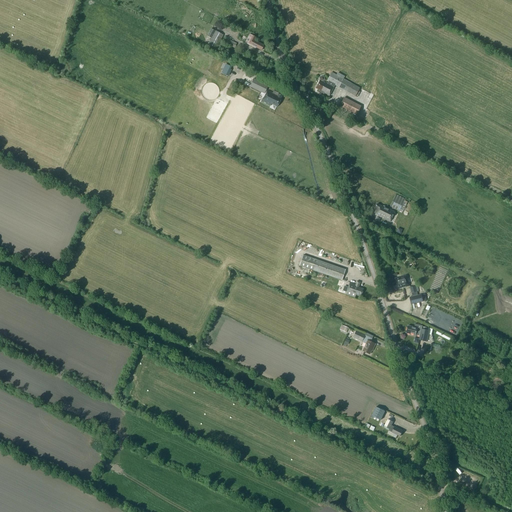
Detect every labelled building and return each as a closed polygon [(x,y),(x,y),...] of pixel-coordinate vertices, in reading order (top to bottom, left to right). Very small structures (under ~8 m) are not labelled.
[(211,38),(208,44),(216,48),(223,35),(215,31),(211,29),(207,36),(211,38)] [(264,45),(256,42),(257,41),(255,40),(256,37),(252,35),(247,44),(256,49),(256,48),(261,50),(264,45)] [(231,67),(226,64),(222,71),(224,72),(223,73),(228,76),(232,70),(230,69),(231,67)] [(336,75),(331,72),(327,81),(328,82),(327,83),(325,82),(325,83),(323,82),(324,80),(323,76),(319,77),(320,80),(316,88),(319,90),(318,92),(323,95),(324,94),(329,96),(335,85),(355,96),(360,88),(352,84),(343,79),(345,77),(337,73),(336,75)] [(250,86),(264,93),(268,86),(254,79),(250,86)] [(282,96),(278,94),(279,93),(274,91),(273,93),(267,90),(262,101),(271,105),(271,104),(277,107),(281,99),(282,96)] [(339,106),(356,115),(361,107),(344,98),(339,106)] [(404,201),(405,199),(396,194),(390,206),(402,212),(407,202),(404,201)] [(377,209),(375,214),(377,216),(376,219),(379,221),(380,219),(379,219),(380,217),(390,222),(395,211),(382,205),(382,206),(377,204),(375,208),(377,209)] [(342,280),(345,270),(303,255),(299,265),(342,280)] [(393,284),(395,289),(396,288),(397,290),(409,286),(406,275),(401,277),(395,278),(396,282),(395,283),(395,284),(393,284)] [(355,285),(350,283),(346,294),(355,297),(356,294),(361,296),(363,289),(358,287),(360,282),(357,281),(355,285)] [(410,297),(412,304),(423,301),(421,294),(410,297)] [(417,335),(420,336),(419,340),(427,342),(430,331),(422,329),(418,328),(408,326),(407,333),(417,335)] [(356,331),(353,337),(362,341),(366,343),(362,351),(370,354),(372,348),(373,348),(375,344),(370,342),(372,339),(365,335),(356,331)] [(376,407),(372,416),(381,421),(386,411),(376,407)] [(393,422),(388,419),(384,426),(389,429),(390,429),(393,431),(392,432),(400,436),(403,431),(395,427),(391,426),(393,422)]
